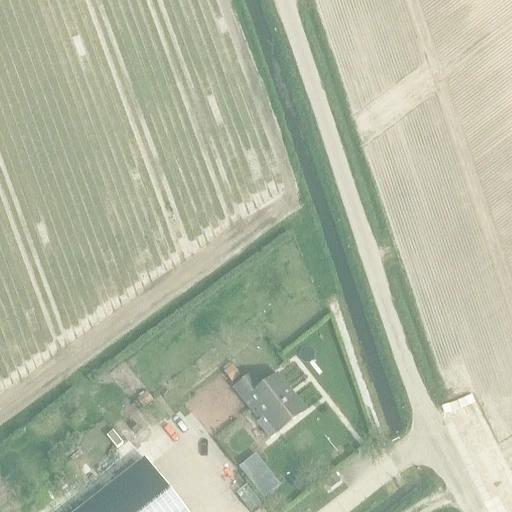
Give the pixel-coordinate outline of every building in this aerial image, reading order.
[(232,366),(224,373),(232,383),(240,376),(232,366)] [(253,376),(235,390),(236,392),(245,403),(250,399),(265,418),(257,424),(269,440),(277,433),(304,412),(278,377),(263,389),(253,376)] [(146,393),(137,400),(143,409),(152,401),(146,393)] [(338,456),(348,470),(373,452),(362,438),(338,456)] [(78,511),(183,511),(144,461),(78,511)] [(268,470),(252,483),(264,498),(280,486),(268,470)] [(334,473),(325,480),(330,486),(339,480),(334,473)] [(301,478),(294,484),(299,490),(306,485),(301,478)]
